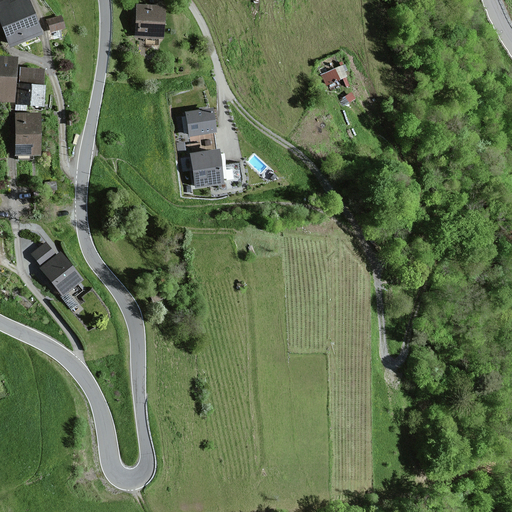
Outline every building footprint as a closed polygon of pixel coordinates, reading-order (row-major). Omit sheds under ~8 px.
[(8,0),(2,0),(0,1),(0,16),(12,46),(40,35),(26,0),(14,0),(9,2),(8,0)] [(164,7),(138,5),(136,36),(162,37),(164,7)] [(62,16),(48,20),(51,31),(65,27),(62,16)] [(16,59),(0,57),(0,100),(12,102),(16,59)] [(341,66),(322,74),(327,86),(343,78),(346,87),(350,85),(346,77),(347,76),(345,71),(348,70),(346,64),(344,65),(342,62),(339,63),(341,66)] [(45,69),(23,68),(22,84),(20,84),(19,103),(42,105),(45,69)] [(356,98),(353,92),(340,100),(343,106),(356,98)] [(212,110),(187,113),(190,135),(215,132),(212,110)] [(40,154),(40,113),(17,114),(17,117),(17,154),(34,154),(40,154)] [(216,151),(192,155),(197,187),(221,183),(216,151)] [(54,253),(46,244),(33,254),(41,264),(54,253)] [(59,254),(42,268),(64,295),(81,281),(59,254)]
